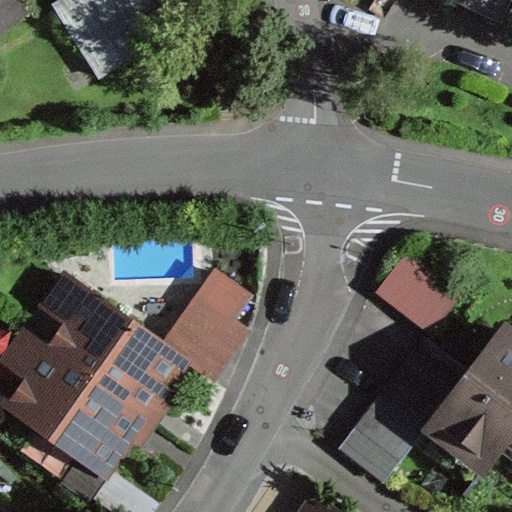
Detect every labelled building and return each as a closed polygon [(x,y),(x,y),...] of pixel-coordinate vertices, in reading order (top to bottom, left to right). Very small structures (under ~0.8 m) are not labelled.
[(0,0),(0,32),(20,17),(7,0),(0,0)] [(117,0),(84,0),(110,40),(133,25),(117,0)] [(117,0),(133,25),(140,21),(156,11),(148,0),(117,0)] [(171,0),(156,11),(140,21),(156,43),(204,12),(195,0),(171,0)] [(148,0),(156,11),(171,0),(148,0)] [(454,0),(500,21),(509,0),(454,0)] [(409,256),(383,290),(432,327),(458,292),(409,256)] [(201,296),(232,319),(233,318),(250,294),(219,271),(201,296)] [(48,347),(144,415),(186,358),(166,344),(88,290),(48,347)] [(201,296),(166,344),(186,358),(208,374),(243,325),(233,318),(232,319),(201,296)] [(511,432),(511,335),(504,329),(472,371),(454,394),(436,417),(420,438),(475,480),(499,449),(511,432)] [(426,336),(408,359),(454,394),(472,371),(426,336)] [(144,415),(48,347),(7,404),(81,456),(104,472),(144,415)] [(408,359),(390,381),(436,417),(454,394),(408,359)] [(418,440),(420,438),(436,417),(390,381),(373,404),(418,440)] [(401,462),(418,440),(373,404),(355,426),(401,462)] [(401,462),(355,426),(339,447),(384,483),(401,462)] [(511,432),(499,449),(511,458),(511,432)] [(107,475),(104,472),(81,456),(64,479),(90,498),(107,475)] [(115,470),(96,497),(116,511),(151,511),(159,502),(115,470)] [(345,511),(315,491),(300,511),(345,511)]
